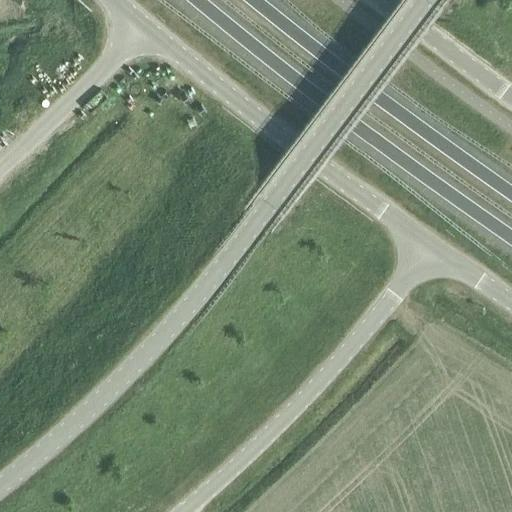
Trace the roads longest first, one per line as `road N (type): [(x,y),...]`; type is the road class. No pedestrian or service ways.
road 1 (unclassified): [(0,485),(75,422),(201,292),(423,0)]
road 2 (trunk): [(198,0),(511,237)]
road 3 (unclassified): [(141,24),(277,135),(437,248)]
road 4 (unclassified): [(183,511),(437,248)]
road 5 (trunk): [(511,192),(254,0)]
road 6 (unclassified): [(0,165),(141,24)]
road 7 (tertiary): [(388,0),(511,98)]
